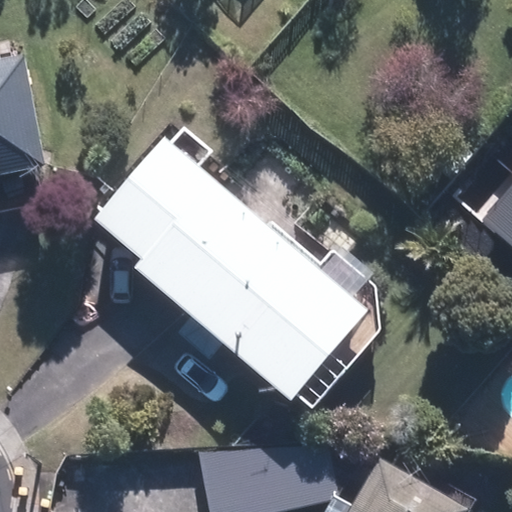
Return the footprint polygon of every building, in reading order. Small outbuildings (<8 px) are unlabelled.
[(0,189),(36,184),(17,70),(0,72),(0,189)] [(355,329),(157,152),(82,235),(128,276),(121,283),(273,420),(355,329)] [(511,186),(482,221),(511,247),(511,186)] [(277,511),(327,499),(319,450),(193,456),(200,511),(277,511)] [(451,511),(369,463),(342,508),(327,499),(319,511),(451,511)]
